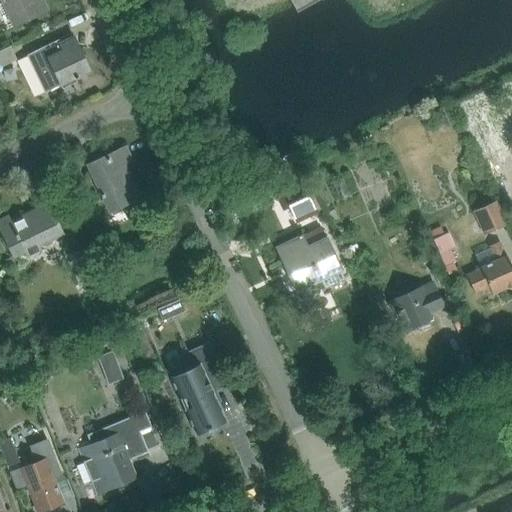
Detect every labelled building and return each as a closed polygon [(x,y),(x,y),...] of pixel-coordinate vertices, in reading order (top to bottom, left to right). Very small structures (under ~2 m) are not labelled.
[(0,0),(0,3),(11,27),(47,11),(41,0),(0,0)] [(58,40),(27,54),(46,93),(65,83),(89,72),(73,38),(60,44),(58,40)] [(0,51),(0,79),(2,78),(0,73),(0,68),(16,61),(9,47),(0,51)] [(132,162),(125,149),(125,147),(87,165),(109,212),(140,198),(124,166),(132,162)] [(315,161),(308,164),(312,172),(313,173),(319,170),(319,169),(315,161)] [(296,188),(276,197),(282,211),(288,208),(295,222),(315,213),(307,197),(301,200),(296,188)] [(0,220),(0,233),(13,259),(63,235),(46,198),(33,204),(35,209),(11,221),(8,216),(0,220)] [(471,211),(482,235),(507,223),(496,200),(471,211)] [(303,236),(276,249),(282,261),(296,291),(301,289),(321,280),(326,289),(345,280),(341,270),(342,270),(326,237),(325,238),(320,228),(303,236)] [(443,234),(432,238),(439,254),(450,250),(454,248),(447,232),(443,234)] [(511,285),(511,268),(506,255),(500,242),(488,248),(493,261),(479,268),(479,269),(466,275),(474,294),(489,288),(492,295),(511,285)] [(355,244),(346,248),(350,257),(360,252),(355,244)] [(64,255),(77,283),(93,276),(80,248),(64,255)] [(440,272),(432,275),(438,287),(446,283),(440,272)] [(353,278),(346,281),(352,294),(360,290),(353,278)] [(370,302),(383,296),(375,279),(362,285),(370,302)] [(393,317),(398,315),(405,331),(430,319),(428,314),(443,307),(431,281),(386,302),(393,317)] [(157,310),(162,322),(172,318),(166,306),(157,310)] [(109,321),(98,326),(102,337),(114,331),(109,321)] [(188,370),(171,378),(197,435),(206,430),(207,432),(211,430),(210,428),(224,422),(210,389),(224,383),(207,346),(182,357),(188,370)] [(112,352),(97,358),(103,373),(119,367),(112,352)] [(7,363),(0,365),(0,374),(10,371),(7,363)] [(77,450),(96,496),(137,479),(130,460),(148,453),(141,436),(153,431),(145,411),(86,435),(90,445),(77,450)] [(0,441),(0,452),(5,465),(16,461),(8,439),(0,441)] [(28,446),(35,463),(9,474),(15,488),(27,484),(37,511),(51,511),(51,509),(63,505),(53,478),(61,475),(47,439),(28,446)]
